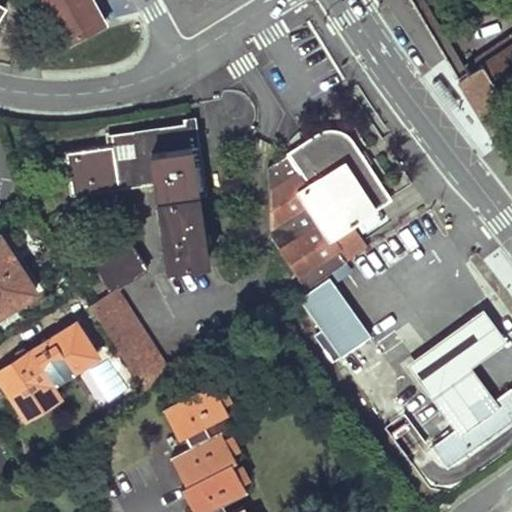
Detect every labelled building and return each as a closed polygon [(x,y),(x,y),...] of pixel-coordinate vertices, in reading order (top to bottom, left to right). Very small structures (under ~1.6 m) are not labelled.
[(91,0),(43,0),(66,41),(103,22),(91,0)] [(511,32),(463,65),(467,72),(511,40),(511,32)] [(463,65),(452,71),(499,148),(511,139),(511,110),(499,90),(511,81),(511,40),(467,72),(463,65)] [(192,121),(111,132),(113,144),(63,150),(69,194),(154,182),(164,262),(210,256),(192,121)] [(389,196),(350,136),(346,134),(340,131),(335,130),(328,130),(320,133),(311,140),(291,152),(270,165),(270,233),(307,287),(347,260),(330,236),(325,228),(337,219),(342,228),(389,196)] [(369,246),(352,221),(342,228),(337,219),(325,228),(330,236),(347,260),(369,246)] [(35,289),(0,233),(0,324),(2,328),(22,315),(14,303),(35,289)] [(148,266),(128,236),(92,259),(111,288),(120,282),(121,285),(148,266)] [(92,259),(81,267),(99,295),(111,288),(92,259)] [(371,333),(329,275),(300,297),(340,354),(371,333)] [(114,291),(91,306),(145,389),(173,371),(125,298),(120,301),(114,291)] [(504,339),(483,308),(465,321),(408,362),(455,427),(464,421),(494,399),(470,364),(487,352),(504,339)] [(21,356),(0,369),(0,371),(22,407),(55,386),(52,382),(96,352),(75,320),(21,356)] [(228,411),(212,381),(163,407),(179,436),(184,434),(204,423),(228,411)] [(55,386),(22,407),(29,417),(61,396),(55,386)] [(507,390),(494,399),(464,421),(465,424),(510,393),(507,390)] [(511,418),(511,395),(510,393),(465,424),(464,421),(455,427),(432,443),(447,465),(511,418)] [(210,435),(204,423),(184,434),(190,446),(210,435)] [(236,459),(221,429),(210,435),(190,446),(171,455),(185,483),(181,486),(193,511),(204,511),(207,510),(222,502),(246,490),(231,462),(236,459)] [(226,511),(222,502),(207,510),(208,511),(226,511)]
